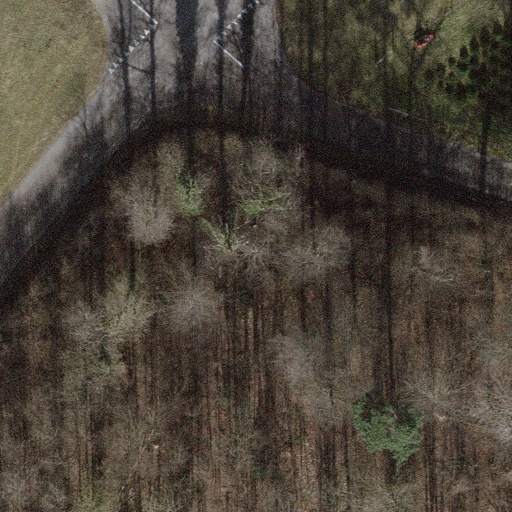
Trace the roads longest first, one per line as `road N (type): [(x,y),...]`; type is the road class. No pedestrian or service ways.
road 1 (track): [(511,183),(296,108),(133,0)]
road 2 (tertiary): [(0,254),(221,0)]
